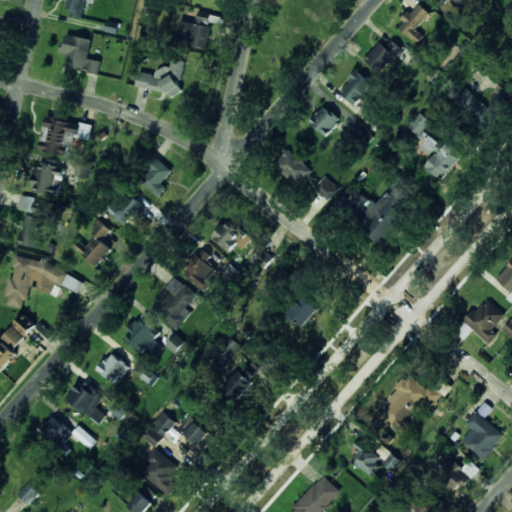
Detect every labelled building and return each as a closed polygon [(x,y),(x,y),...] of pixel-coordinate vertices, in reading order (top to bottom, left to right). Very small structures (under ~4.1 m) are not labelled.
[(398,26),(418,44),(425,36),(416,29),(431,13),(420,4),(412,13),(410,12),(398,26)] [(197,23),(180,21),(178,44),(209,47),(211,18),(197,16),(197,23)] [(88,58),(92,39),(66,34),(62,53),(68,55),(66,67),(99,74),(101,61),(88,58)] [(365,59),(379,73),(402,49),(395,42),(388,49),(381,42),(365,59)] [(139,71),(136,87),(178,94),(181,75),(172,73),(173,69),(157,66),(156,74),(139,71)] [(339,91),(354,105),(373,85),(358,71),(339,91)] [(456,105),(487,128),(498,113),(467,90),(456,105)] [(310,122),(327,136),(340,120),(323,106),(310,122)] [(423,131),(431,121),(420,113),(408,128),(425,141),(421,146),(435,157),(443,146),(423,131)] [(70,156),(73,137),(91,140),(93,125),(45,117),(40,151),(70,156)] [(426,169),(444,181),(462,153),(445,141),(426,169)] [(314,171),(289,148),(275,164),(299,187),(314,171)] [(150,172),(144,180),(157,190),(173,171),(156,156),(146,168),(150,172)] [(35,193),(61,195),(63,166),(35,164),(34,185),(36,185),(35,193)] [(328,200),(339,188),(326,176),(315,188),(328,200)] [(382,245),(410,213),(387,193),(376,205),(357,189),(349,199),(363,212),(355,221),(382,245)] [(39,248),(45,209),(34,207),(35,197),(21,195),(19,210),(27,211),(21,245),(39,248)] [(116,215),(125,223),(141,203),(131,195),(116,215)] [(212,236),(229,251),(237,243),(244,249),(252,241),(228,219),(212,236)] [(80,252),(96,266),(111,249),(100,240),(110,230),(99,220),(89,231),(94,236),(80,252)] [(219,273),(207,263),(212,256),(203,249),(184,273),(205,290),(219,273)] [(85,283),(42,258),(41,261),(16,256),(13,266),(16,268),(14,274),(10,282),(6,305),(22,308),(29,295),(31,287),(38,288),(45,292),(52,294),(57,285),(67,287),(79,294),(85,283)] [(511,261),(497,278),(511,291),(511,297),(511,299),(511,261)] [(272,280),(285,286),(291,272),(279,267),(272,280)] [(192,313),(186,308),(197,295),(177,277),(151,306),(177,329),(192,313)] [(287,314),(304,328),(321,308),(304,294),(287,314)] [(506,315),(487,298),(465,322),(489,344),(497,335),(492,330),(506,315)] [(162,332),(141,316),(124,338),(143,353),(147,348),(157,356),(164,347),(155,340),(162,332)] [(31,329),(15,318),(0,341),(0,368),(4,371),(31,329)] [(511,337),(511,336),(511,320),(503,327),(511,337)] [(214,349),(229,363),(243,347),(228,333),(214,349)] [(185,342),(177,334),(167,344),(175,352),(185,342)] [(98,371),(117,385),(130,367),(111,353),(98,371)] [(263,371),(251,361),(226,389),(237,399),(263,371)] [(423,402),(431,409),(444,394),(432,385),(428,390),(409,374),(388,400),(393,403),(382,416),(399,431),(423,402)] [(68,398),(99,425),(108,416),(97,407),(105,397),(84,379),(68,398)] [(462,441),(485,460),(505,435),(485,419),(494,408),(485,401),(467,424),(473,429),(462,441)] [(177,421),(163,412),(152,427),(166,437),(177,421)] [(59,448),(73,433),(53,415),(39,431),(59,448)] [(185,436),(205,450),(216,435),(196,421),(185,436)] [(97,441),(80,425),(73,433),(91,449),(97,441)] [(164,438),(153,428),(145,438),(157,447),(164,438)] [(358,441),(353,448),(358,453),(352,461),(373,477),(385,461),(358,441)] [(179,485),(171,479),(180,468),(157,449),(139,470),(169,496),(179,485)] [(437,475),(458,493),(472,478),(452,459),(437,475)] [(292,511),(322,511),(341,490),(323,475),(292,511)] [(30,505),(41,493),(29,483),(18,494),(30,505)] [(145,495),(149,490),(145,487),(129,507),(135,511),(146,511),(154,502),(145,495)] [(420,511),(435,511),(440,507),(426,494),(415,507),(420,511)]
